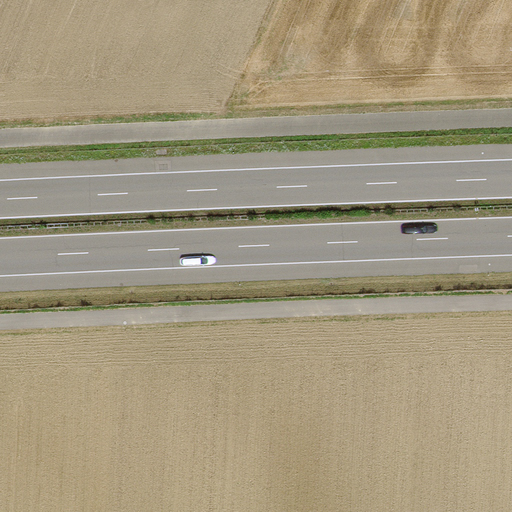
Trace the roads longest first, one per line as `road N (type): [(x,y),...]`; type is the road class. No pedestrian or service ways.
road 1 (unclassified): [(0,327),(511,305)]
road 2 (motorway): [(0,256),(511,236)]
road 3 (motorway): [(511,178),(0,198)]
road 4 (unclassified): [(0,131),(511,114)]
